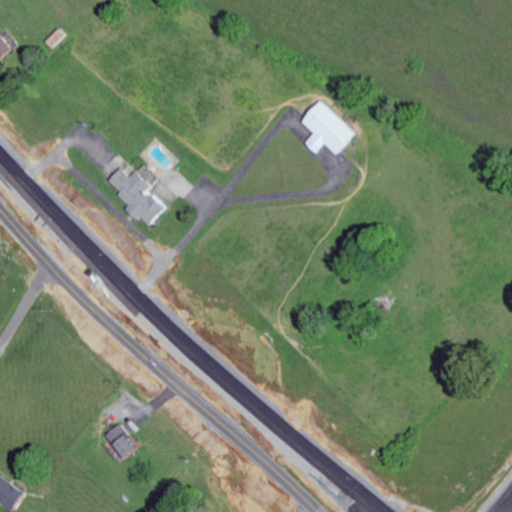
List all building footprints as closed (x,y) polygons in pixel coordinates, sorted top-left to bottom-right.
[(0,64),(13,55),(0,37),(0,64)] [(315,137),(306,146),(317,157),(327,147),(339,159),(359,139),(325,105),(304,126),(315,137)] [(137,174),(131,181),(122,172),(107,188),(151,231),(169,212),(150,193),(153,190),(137,174)] [(107,441),(126,464),(141,452),(122,429),(107,441)] [(0,504),(13,511),(17,511),(28,496),(0,479),(0,504)]
